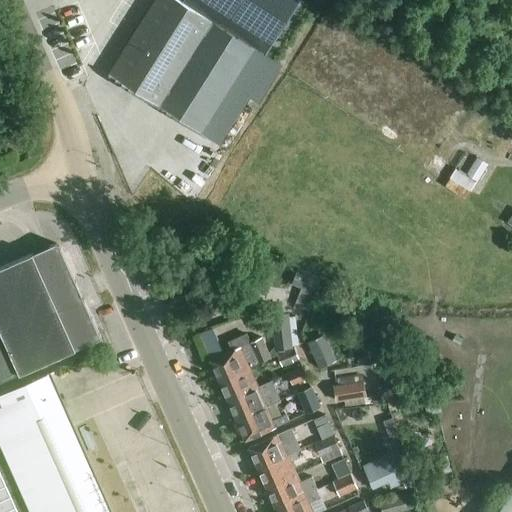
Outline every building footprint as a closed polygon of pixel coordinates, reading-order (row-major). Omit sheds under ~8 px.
[(155,0),(108,74),(199,132),(252,47),(181,1),(179,0),(155,0)] [(181,0),(181,1),(252,47),(265,55),(299,0),(181,0)] [(487,165),(476,158),(469,153),(457,171),(454,169),(448,177),(450,179),(445,186),(464,199),(487,165)] [(105,336),(67,252),(64,245),(63,244),(63,243),(62,243),(61,242),(60,242),(59,242),(58,242),(57,242),(53,244),(47,247),(60,276),(45,282),(32,253),(0,267),(0,382),(75,349),(105,336)] [(298,267),(291,283),(312,292),(319,277),(298,267)] [(190,309),(211,301),(206,288),(185,295),(190,309)] [(264,326),(262,320),(265,320),(261,310),(249,315),(253,325),(253,324),(256,330),(264,326)] [(275,349),(294,347),(290,313),(270,315),(275,349)] [(249,343),(245,334),(226,343),(230,351),(219,357),(210,361),(219,380),(250,366),(270,356),(262,342),(260,337),(249,343)] [(307,342),(318,368),(336,360),(324,334),(307,342)] [(293,348),(277,355),(281,366),(298,359),(293,348)] [(258,385),(250,367),(250,366),(219,380),(227,400),(258,385)] [(303,367),(288,375),(292,385),(308,377),(303,367)] [(0,443),(30,511),(109,511),(48,373),(0,394),(0,443)] [(236,420),(267,405),(279,399),(270,380),(258,385),(227,400),(236,420)] [(335,402),(366,397),(363,381),(333,385),(335,402)] [(310,385),(296,392),(306,414),(320,407),(310,385)] [(441,398),(424,400),(426,415),(442,413),(441,398)] [(267,405),(236,420),(245,440),(276,427),(267,405)] [(324,415),(313,420),(321,437),(332,432),(324,415)] [(248,447),(257,468),(288,454),(301,448),(292,428),(279,434),(248,447)] [(400,431),(384,436),(389,452),(405,447),(400,431)] [(333,433),(317,440),(323,452),(338,445),(333,433)] [(364,469),(374,490),(407,475),(397,453),(364,469)] [(288,454),(257,468),(266,487),(297,473),(288,454)] [(447,455),(438,457),(442,472),(451,470),(447,455)] [(229,495),(237,511),(262,511),(269,509),(244,457),(234,462),(234,461),(222,467),(234,492),(229,495)] [(344,459),(332,465),(338,477),(349,472),(350,472),(344,459)] [(338,477),(332,480),(339,495),(356,487),(349,472),(338,477)] [(275,507),(316,488),(310,476),(301,480),(297,473),(266,487),(275,507)] [(16,511),(0,475),(0,511),(16,511)] [(316,488),(275,507),(276,511),(314,511),(310,503),(320,498),(316,488)] [(511,511),(511,489),(496,511),(511,511)] [(378,502),(380,511),(397,511),(407,509),(416,506),(413,493),(403,496),(403,494),(378,502)] [(422,511),(437,511),(434,500),(420,504),(422,511)] [(367,511),(363,501),(348,507),(350,511),(367,511)]
